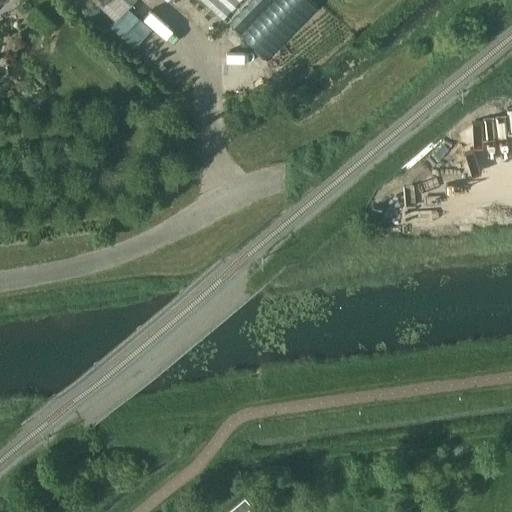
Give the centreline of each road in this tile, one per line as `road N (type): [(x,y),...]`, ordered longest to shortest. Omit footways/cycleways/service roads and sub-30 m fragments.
road 1 (unclassified): [(0,286),(128,257),(236,190),(281,186)]
road 2 (unclassified): [(380,202),(443,210),(511,201)]
